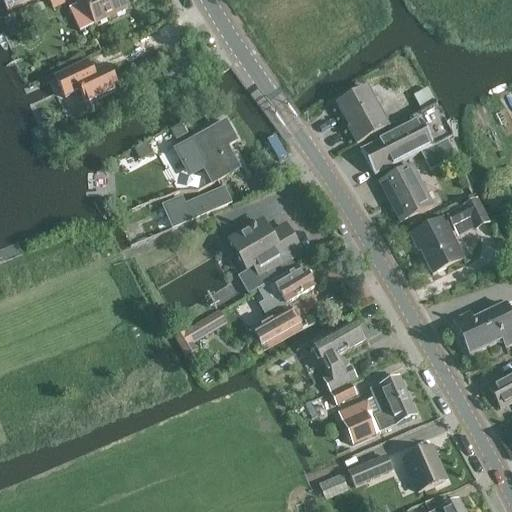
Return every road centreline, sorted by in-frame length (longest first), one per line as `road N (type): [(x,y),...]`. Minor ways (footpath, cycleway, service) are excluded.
road 1 (tertiary): [(511,498),(335,188),(209,0)]
road 2 (track): [(335,188),(234,213),(0,316)]
